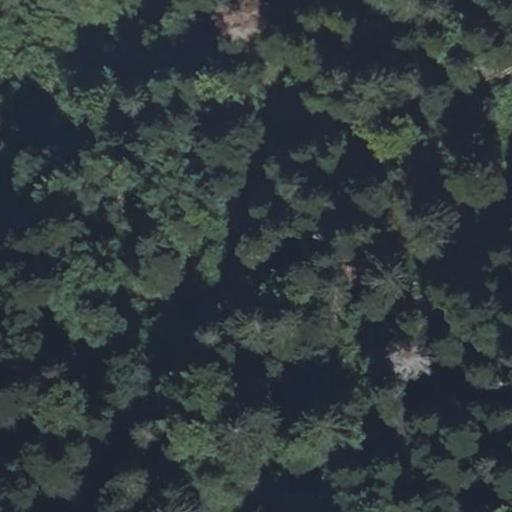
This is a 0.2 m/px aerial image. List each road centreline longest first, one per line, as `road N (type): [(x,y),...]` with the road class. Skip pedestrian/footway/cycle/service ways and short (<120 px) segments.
road 1 (track): [(94,511),(220,299),(290,63),(321,0)]
road 2 (track): [(511,234),(374,353),(250,511)]
